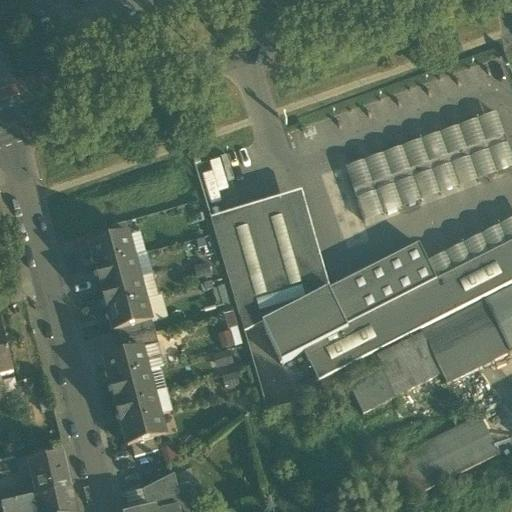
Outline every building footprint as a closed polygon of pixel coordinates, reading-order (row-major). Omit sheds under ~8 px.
[(346,170),(354,192),(505,138),(497,116),(346,170)] [(508,146),(505,138),(354,192),(356,200),(508,146)] [(511,170),(511,158),(508,146),(356,200),(365,223),(511,170)] [(245,332),(263,323),(329,290),(301,194),(212,220),(245,332)] [(511,221),(427,263),(436,282),(511,245),(511,221)] [(91,235),(94,247),(117,240),(114,229),(91,235)] [(129,239),(135,259),(146,256),(141,236),(129,239)] [(95,269),(95,270),(135,259),(129,239),(129,237),(117,240),(94,247),(90,248),(96,269),(95,269)] [(304,351),(318,380),(318,381),(373,353),(511,285),(511,245),(436,282),(347,327),(349,330),(304,351)] [(347,327),(436,282),(427,263),(419,246),(329,290),(347,327)] [(148,256),(146,256),(135,259),(140,281),(153,277),(148,256)] [(95,270),(101,291),(140,281),(135,259),(95,270)] [(208,265),(193,269),(197,284),(212,280),(208,265)] [(159,298),(153,277),(140,281),(146,302),(159,298)] [(101,291),(107,312),(146,302),(140,281),(101,291)] [(226,287),(212,291),(219,316),(233,312),(226,287)] [(349,330),(347,327),(329,290),(263,323),(282,362),(304,351),(349,330)] [(511,290),(422,334),(443,378),(446,384),(511,352),(511,290)] [(162,297),(159,298),(146,302),(152,324),(168,319),(162,297)] [(152,324),(146,302),(107,312),(107,313),(108,313),(113,334),(118,333),(152,324)] [(234,315),(224,318),(228,333),(239,330),(234,315)] [(121,345),(132,341),(155,335),(152,324),(118,333),(121,345)] [(30,326),(4,333),(13,373),(41,366),(30,326)] [(0,374),(0,376),(13,373),(4,333),(3,333),(3,334),(0,335),(0,374)] [(231,334),(218,337),(222,351),(235,348),(231,334)] [(358,419),(443,378),(422,334),(396,347),(376,356),(382,368),(342,387),(358,419)] [(159,347),(155,335),(132,341),(135,353),(143,351),(159,347)] [(163,346),(159,347),(143,351),(149,373),(161,370),(169,368),(163,346)] [(109,383),(110,383),(149,373),(143,351),(135,353),(104,362),(110,383),(109,383)] [(230,353),(213,358),(217,372),(234,367),(230,353)] [(378,365),(373,353),(318,381),(318,380),(300,389),(306,400),(378,365)] [(167,391),(161,370),(149,373),(154,394),(167,391)] [(110,383),(115,405),(154,394),(149,373),(110,383)] [(236,375),(222,379),(226,392),(240,388),(236,375)] [(172,412),(167,391),(154,394),(160,415),(172,412)] [(115,405),(121,426),(160,415),(154,394),(115,405)] [(166,437),(160,415),(121,426),(121,427),(122,427),(127,448),(131,447),(154,441),(166,437)] [(389,461),(407,498),(499,453),(481,416),(389,461)] [(1,446),(4,459),(39,450),(32,420),(8,426),(12,443),(1,446)] [(131,447),(134,458),(157,452),(158,452),(154,441),(131,447)] [(174,447),(161,450),(164,463),(178,459),(174,447)] [(35,487),(37,501),(71,492),(64,457),(63,456),(29,464),(35,487)] [(0,461),(0,474),(18,469),(15,458),(0,461)] [(146,504),(148,511),(167,511),(169,511),(166,501),(179,499),(177,489),(174,477),(162,483),(165,495),(158,496),(159,501),(146,504)] [(143,492),(146,504),(159,501),(158,496),(165,495),(162,483),(143,492)] [(190,486),(177,489),(179,499),(182,509),(188,508),(189,509),(195,508),(190,486)] [(35,487),(25,490),(27,502),(37,501),(35,487)] [(0,497),(2,506),(2,508),(27,502),(25,490),(0,494),(0,497)] [(75,511),(71,492),(37,501),(39,511),(75,511)] [(125,497),(128,511),(148,511),(146,504),(143,492),(125,497)] [(166,501),(169,511),(179,510),(182,509),(179,499),(166,501)] [(39,511),(37,501),(27,502),(2,508),(2,511),(39,511)]
